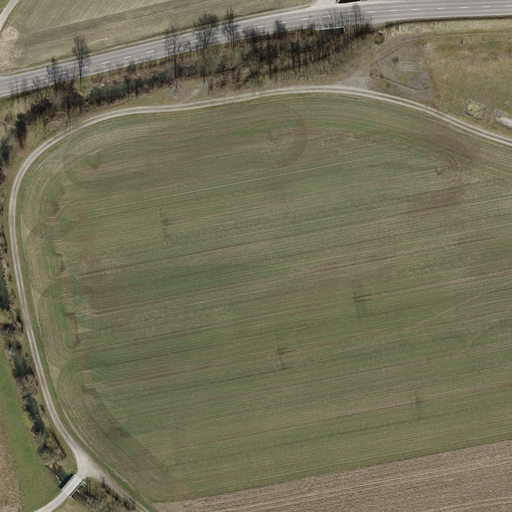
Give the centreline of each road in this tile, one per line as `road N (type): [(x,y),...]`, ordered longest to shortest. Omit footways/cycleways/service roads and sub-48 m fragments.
road 1 (track): [(511,142),(427,108),(321,88),(117,112),(36,152),(13,196),(18,277),(48,403),(88,466)]
road 2 (secondary): [(0,87),(317,16),(511,5)]
road 3 (track): [(359,12),(341,45),(229,74),(197,87),(181,107)]
